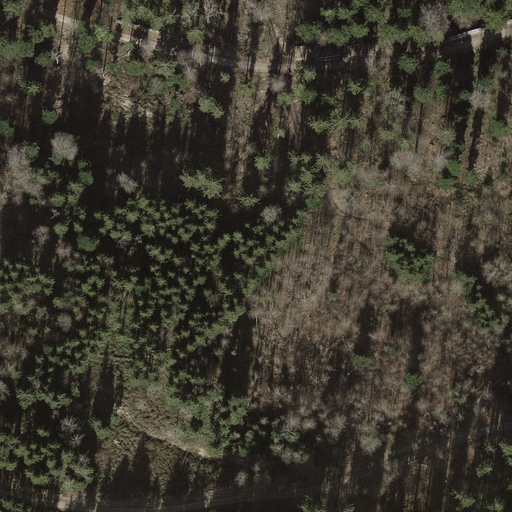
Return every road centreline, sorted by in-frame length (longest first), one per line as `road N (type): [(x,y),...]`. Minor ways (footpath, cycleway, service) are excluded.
road 1 (track): [(511,427),(285,493),(167,506),(81,506),(0,493)]
road 2 (track): [(14,0),(217,60),(269,64),(321,66),(511,33)]
